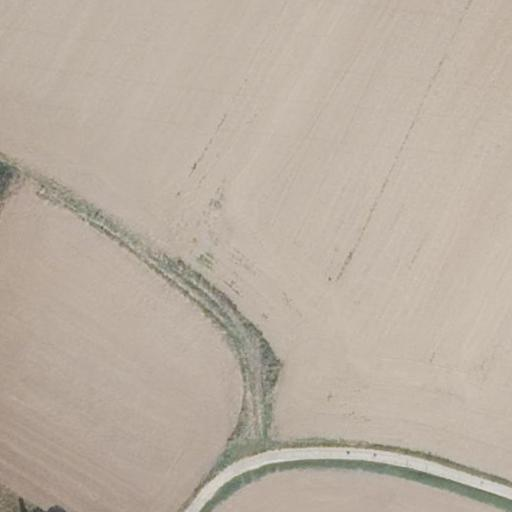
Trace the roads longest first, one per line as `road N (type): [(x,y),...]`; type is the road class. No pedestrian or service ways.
road 1 (track): [(0,167),(149,256),(220,309),(250,349),(262,458)]
road 2 (track): [(186,511),(233,463),(297,452),(366,454),(511,499)]
